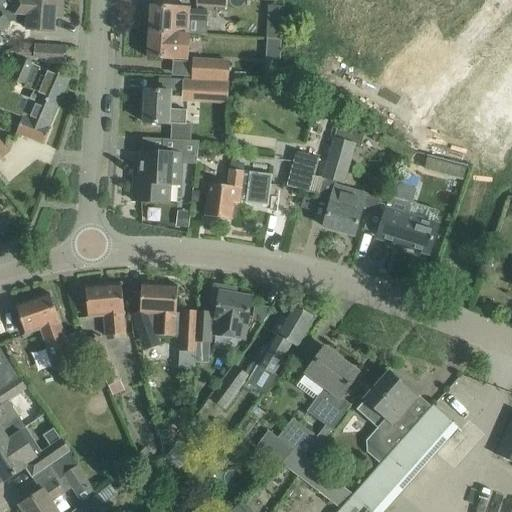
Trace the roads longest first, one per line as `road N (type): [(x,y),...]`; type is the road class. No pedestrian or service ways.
road 1 (residential): [(91,249),(193,252),(285,267),(511,348)]
road 2 (residential): [(91,249),(100,0)]
road 3 (unknown): [(510,348),(476,468),(474,511)]
